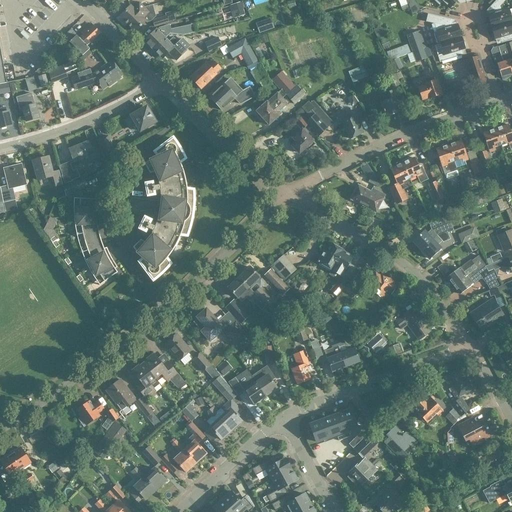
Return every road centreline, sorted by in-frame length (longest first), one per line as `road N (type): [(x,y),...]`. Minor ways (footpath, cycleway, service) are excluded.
road 1 (residential): [(468,348),(415,274),(286,195)]
road 2 (residential): [(168,308),(123,246),(121,210),(143,150),(189,109)]
road 3 (residential): [(286,195),(392,139),(499,103)]
road 4 (residential): [(0,436),(168,308)]
road 5 (residential): [(282,418),(468,348)]
road 6 (residential): [(160,80),(95,116),(0,148)]
road 7 (residential): [(168,308),(286,195)]
road 8 (residential): [(179,511),(282,418)]
road 9 (residential): [(286,195),(189,109)]
